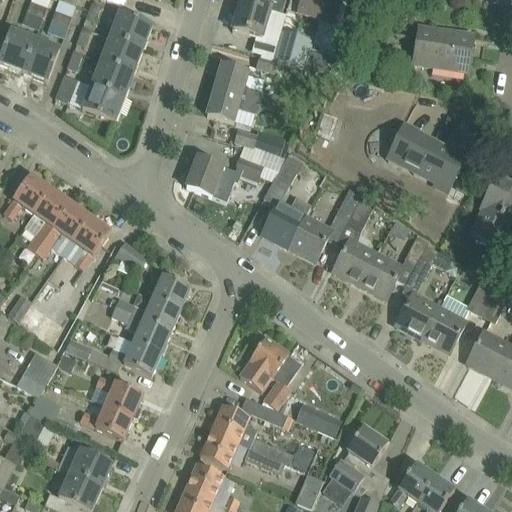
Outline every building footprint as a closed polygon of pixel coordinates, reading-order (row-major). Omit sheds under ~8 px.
[(59,4),(74,10),(78,0),(59,0),(58,4),(59,4)] [(281,18),(285,6),(261,0),(238,0),(236,8),(240,9),(233,34),(263,43),(271,15),(281,18)] [(303,0),(299,16),(335,26),(341,0),(303,0)] [(59,4),(46,35),(63,43),(73,20),(76,11),(74,10),(59,4)] [(31,5),(27,15),(44,22),(47,12),(31,5)] [(86,23),(95,26),(101,11),(92,7),(86,23)] [(110,42),(143,55),(153,30),(119,17),(110,42)] [(83,31),(76,48),(86,52),(92,35),(83,31)] [(365,38),(357,34),(345,55),(353,60),(365,38)] [(36,44),(11,35),(0,64),(0,68),(23,77),(36,44)] [(292,37),(283,66),(305,72),(314,43),(292,37)] [(418,37),(413,68),(469,77),(475,41),(453,38),(453,43),(418,37)] [(134,78),(143,55),(110,42),(101,66),(134,78)] [(48,87),(60,53),(36,44),(23,77),(48,87)] [(73,55),(67,72),(77,76),(83,59),(73,55)] [(279,66),(259,60),(256,74),(275,79),(279,66)] [(92,90),(125,102),(134,78),(101,66),(92,90)] [(279,66),(276,77),(281,79),(282,77),(284,67),(279,66)] [(215,95),(260,108),(264,96),(244,91),(248,77),(222,70),(215,95)] [(56,103),(69,108),(78,85),(65,80),(56,103)] [(83,114),(116,127),(125,102),(92,90),(83,114)] [(207,120),(234,127),(238,113),(257,119),(260,108),(215,95),(207,120)] [(330,145),(337,123),(323,118),(316,140),(330,145)] [(260,153),(263,143),(237,136),(235,147),(260,153)] [(420,137),(405,167),(451,190),(461,171),(462,172),(464,168),(463,168),(466,160),(420,137)] [(285,143),(273,140),(268,157),(280,160),(285,143)] [(263,203),(277,210),(262,239),(288,253),(306,220),(280,207),(297,178),(301,180),(307,169),(290,158),(263,203)] [(235,177),(259,185),(264,170),(241,161),(235,177)] [(187,192),(196,195),(212,202),(212,200),(225,205),(230,193),(217,188),(224,172),(198,162),(187,192)] [(14,206),(4,219),(13,225),(16,221),(22,212),(33,219),(34,220),(52,194),(31,180),(14,206)] [(511,186),(498,180),(481,212),(483,213),(471,236),(498,250),(510,227),(511,228),(511,186)] [(335,221),(348,227),(363,200),(350,193),(335,221)] [(34,220),(25,232),(36,239),(28,251),(36,258),(71,208),(52,194),(34,220)] [(333,277),(360,291),(378,258),(356,246),(377,207),(363,200),(348,227),(336,250),(345,255),(333,277)] [(52,252),(64,260),(91,222),(71,208),(36,258),(44,263),(52,252)] [(315,267),(320,258),(333,234),(306,220),(288,253),(315,267)] [(64,260),(83,274),(93,261),(111,236),(91,222),(64,260)] [(405,264),(416,270),(428,248),(417,242),(405,264)] [(126,247),(116,260),(139,276),(149,263),(126,247)] [(423,345),(427,336),(440,312),(416,299),(433,266),(446,273),(452,261),(428,248),(416,270),(402,296),(412,301),(396,330),(423,345)] [(387,305),(404,272),(378,258),(360,291),(387,305)] [(446,274),(456,279),(461,269),(451,264),(446,274)] [(163,280),(153,303),(181,315),(191,293),(163,280)] [(121,289),(104,282),(101,290),(118,296),(121,289)] [(495,295),(479,287),(466,313),(481,321),(495,295)] [(508,302),(495,295),(481,321),(495,328),(508,302)] [(8,320),(17,326),(31,306),(22,300),(8,320)] [(115,312),(119,305),(112,302),(109,309),(114,311),(115,312)] [(147,316),(119,303),(119,305),(115,312),(158,331),(171,337),(181,315),(153,303),(147,316)] [(17,326),(41,341),(51,348),(64,328),(31,306),(17,326)] [(171,337),(158,331),(115,312),(111,321),(127,328),(125,332),(138,338),(134,347),(161,359),(171,337)] [(450,359),(454,350),(467,326),(440,312),(427,336),(423,345),(450,359)] [(494,383),(499,374),(511,350),(485,336),(467,368),(494,383)] [(88,365),(93,352),(71,343),(66,355),(88,365)] [(262,396),(272,381),(278,386),(286,392),(301,369),(289,360),(266,343),(250,366),(251,367),(241,382),(262,396)] [(128,359),(113,353),(109,362),(124,369),(152,382),(161,359),(134,347),(128,359)] [(511,350),(499,374),(494,383),(511,391),(511,350)] [(30,368),(23,379),(45,392),(52,381),(58,370),(36,357),(30,368)] [(76,364),(64,358),(58,371),(71,377),(76,364)] [(46,392),(45,392),(23,379),(17,390),(39,403),(41,399),(46,392)] [(106,410),(134,423),(144,400),(116,388),(115,388),(100,382),(96,391),(111,398),(106,410)] [(297,424),(336,439),(345,417),(306,402),(297,424)] [(250,453),(280,466),(284,456),(254,443),(258,434),(247,430),(252,419),(283,432),(288,421),(247,403),(240,418),(223,410),(211,436),(239,448),(239,449),(250,453)] [(134,423),(106,410),(100,423),(85,416),(80,426),(124,445),(134,423)] [(30,418),(18,440),(10,451),(24,459),(31,447),(34,449),(40,439),(42,435),(46,428),(47,428),(30,418)] [(330,482),(354,499),(364,483),(354,476),(361,465),(372,472),(388,449),(363,432),(347,456),(349,457),(343,467),(341,465),(330,482)] [(17,440),(8,435),(3,443),(12,448),(17,440)] [(228,474),(239,449),(239,448),(211,436),(200,462),(228,474)] [(70,478),(102,493),(113,469),(81,455),(69,450),(59,473),(70,478)] [(0,490),(4,493),(16,470),(18,471),(24,459),(10,451),(4,462),(0,470),(0,490)] [(289,471),(290,470),(280,466),(250,453),(245,464),(271,475),(276,465),(289,471)] [(417,508),(430,490),(436,481),(416,468),(389,508),(394,511),(398,511),(407,500),(417,508)] [(186,495),(213,507),(225,481),(197,469),(186,495)] [(70,478),(60,503),(80,511),(93,511),(102,493),(70,478)] [(323,486),(308,479),(301,494),(317,501),(323,486)] [(436,481),(430,490),(417,508),(423,511),(443,511),(455,495),(436,481)] [(0,501),(13,509),(18,500),(4,493),(0,490),(0,501)] [(178,511),(225,511),(213,507),(186,495),(178,511)] [(238,511),(241,507),(229,501),(225,511),(238,511)] [(363,501),(357,511),(377,511),(379,508),(363,501)]
